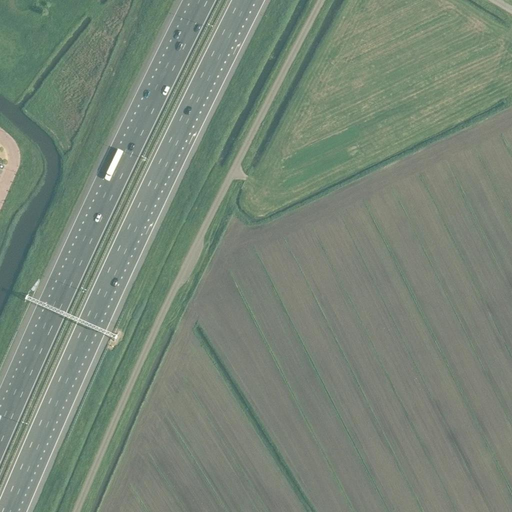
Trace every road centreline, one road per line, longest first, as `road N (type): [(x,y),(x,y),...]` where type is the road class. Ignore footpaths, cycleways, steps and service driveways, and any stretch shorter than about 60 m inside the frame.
road 1 (unclassified): [(78,511),(141,357),(321,0)]
road 2 (motorway): [(10,511),(199,85),(245,0)]
road 3 (motorway): [(199,0),(0,427)]
